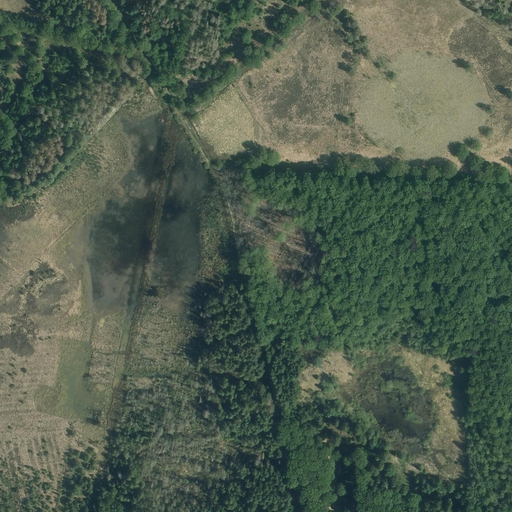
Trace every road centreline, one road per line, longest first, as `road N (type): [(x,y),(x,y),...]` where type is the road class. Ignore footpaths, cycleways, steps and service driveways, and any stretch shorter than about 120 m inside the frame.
road 1 (track): [(0,198),(44,183),(153,69),(229,206),(296,511)]
road 2 (track): [(511,184),(213,168)]
